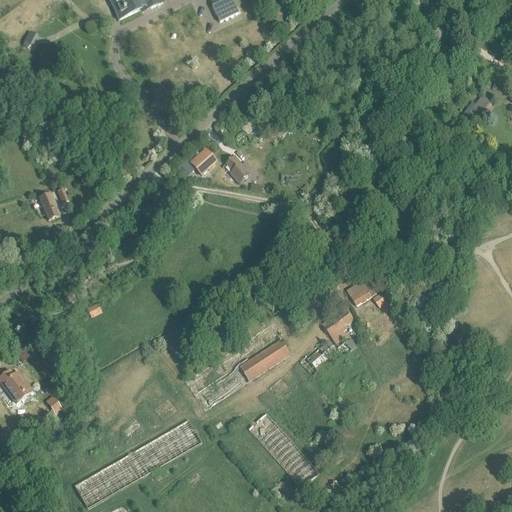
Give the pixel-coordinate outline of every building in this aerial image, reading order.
[(110,0),(118,16),(149,2),(150,5),(159,0),(110,0)] [(238,15),(231,0),(227,0),(211,7),(219,23),(238,15)] [(31,46),(36,36),(30,33),(25,42),(31,46)] [(480,121),(492,106),(481,98),(470,114),(480,121)] [(205,152),(190,165),(200,177),(215,163),(205,152)] [(234,159),(226,166),(233,173),(230,175),(239,185),(240,184),(249,176),(234,159)] [(126,184),(122,179),(118,182),(122,187),(123,188),(126,185),(126,184)] [(68,203),(63,191),(57,194),(62,205),(68,203)] [(39,200),(48,222),(58,217),(54,208),(57,207),(51,195),(39,200)] [(285,299),(298,290),(284,271),(271,281),(285,299)] [(371,299),(376,296),(367,281),(347,293),(351,299),(356,309),(372,299),(371,299)] [(380,295),(373,301),(378,309),(386,303),(380,295)] [(97,305),(86,310),(91,320),(102,314),(97,305)] [(328,321),(321,327),(335,345),(346,337),(343,334),(347,331),(345,328),(347,326),(349,327),(352,325),(351,323),(352,323),(346,314),(331,325),(328,321)] [(270,327),(185,383),(205,413),(290,357),(270,327)] [(342,358),(356,348),(350,341),(337,350),(342,358)] [(312,378),(318,373),(339,356),(328,343),(319,351),(316,347),(304,358),(306,360),(300,365),(312,378)] [(9,373),(0,379),(0,383),(16,405),(32,394),(17,374),(15,376),(15,377),(14,378),(9,373)] [(62,411),(52,398),(45,403),(55,416),(62,411)] [(248,432),(301,492),(320,475),(266,416),(248,432)] [(146,432),(135,420),(122,433),(133,444),(146,432)] [(87,511),(203,446),(190,422),(74,488),(87,511)] [(168,477),(162,470),(152,477),(158,485),(168,477)]
